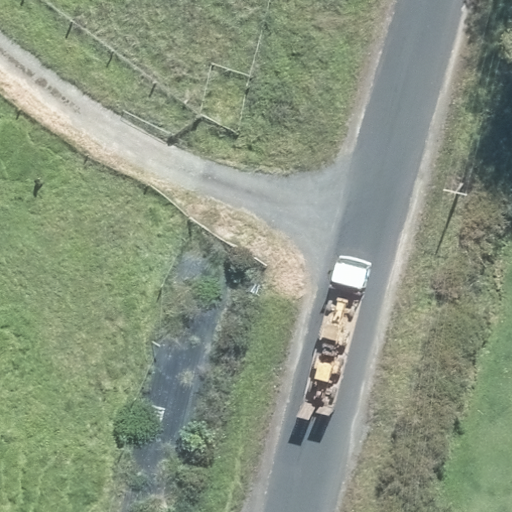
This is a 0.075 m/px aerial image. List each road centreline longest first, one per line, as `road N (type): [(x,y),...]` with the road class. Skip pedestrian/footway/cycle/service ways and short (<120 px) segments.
road 1 (unclassified): [(0,45),(122,134),(194,172),(370,221)]
road 2 (unclassified): [(296,511),(370,221)]
road 3 (unclassified): [(370,221),(426,0)]
